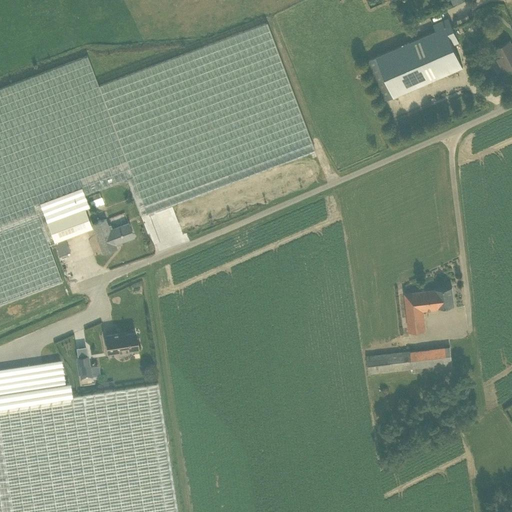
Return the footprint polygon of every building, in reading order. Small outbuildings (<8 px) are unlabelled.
[(365,61),(383,102),(463,67),(453,44),(459,42),(448,18),(433,25),(436,31),(365,61)] [(140,215),(315,150),(267,22),(98,86),(87,56),(0,88),(0,304),(62,281),(48,242),(54,240),(40,203),(82,187),(84,194),(127,178),(140,215)] [(496,48),(507,70),(511,67),(511,45),(509,41),(496,48)] [(54,241),(92,227),(85,208),(89,206),(84,194),(82,187),(40,203),(54,240),(54,241)] [(101,192),(90,195),(93,206),(104,203),(101,192)] [(115,243),(133,237),(128,223),(113,229),(111,224),(108,225),(106,219),(93,224),(103,253),(116,248),(115,243)] [(70,252),(65,237),(55,241),(60,255),(70,252)] [(454,306),(452,287),(436,289),(404,293),(409,331),(426,329),(423,310),(438,308),(438,309),(439,309),(439,307),(454,306)] [(138,348),(136,332),(120,335),(120,333),(105,336),(108,353),(138,348)] [(413,368),(411,351),(367,356),(369,373),(413,368)] [(77,356),(81,382),(91,381),(88,355),(77,356)] [(0,375),(0,414),(41,408),(72,403),(70,391),(66,392),(62,366),(35,370),(0,375)] [(104,393),(115,392),(114,384),(103,385),(104,393)] [(72,403),(41,408),(0,414),(0,511),(175,511),(157,390),(72,403)]
